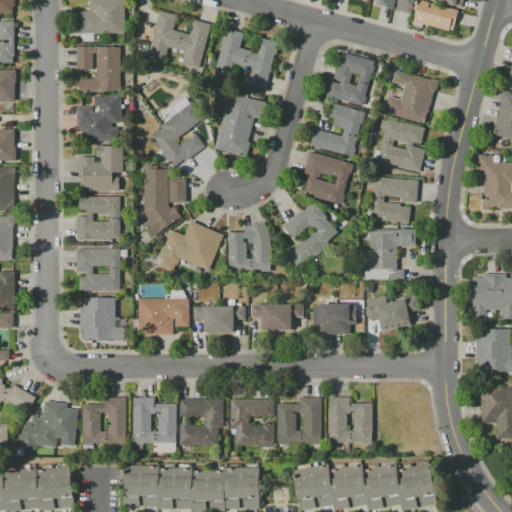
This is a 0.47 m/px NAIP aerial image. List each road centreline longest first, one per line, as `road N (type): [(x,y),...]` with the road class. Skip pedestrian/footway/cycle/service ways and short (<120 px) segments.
road 1 (residential): [(496,0),(455,153),(442,366),(449,423),(497,511)]
road 2 (residential): [(56,359),(442,366)]
road 3 (residential): [(46,0),(46,323),(56,359)]
road 4 (residential): [(237,0),(478,66)]
road 5 (residential): [(310,21),(272,169),(247,189),(224,188)]
